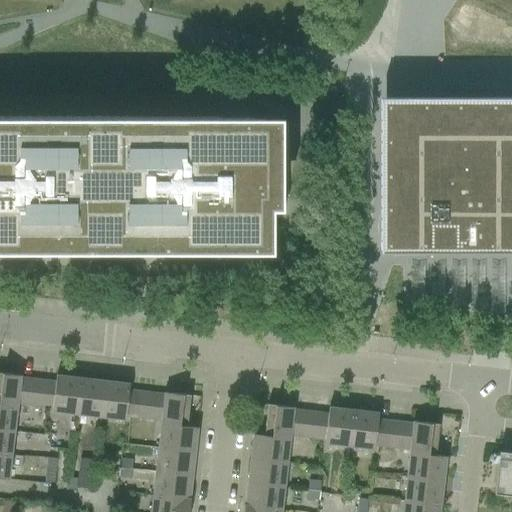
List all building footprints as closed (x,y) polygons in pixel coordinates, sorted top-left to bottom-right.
[(511,97),(378,98),(378,252),(511,251),(511,97)] [(0,251),(252,252),(271,252),(271,209),(281,209),(281,118),(219,118),(127,118),(127,117),(0,117),(0,251)] [(300,268),(289,268),(289,277),(300,277),(300,268)] [(0,404),(16,406),(17,404),(20,378),(20,376),(0,373),(0,404)] [(51,411),(76,414),(80,378),(56,375),(55,382),(20,378),(17,404),(52,408),(51,411)] [(76,414),(100,417),(104,381),(80,378),(76,414)] [(125,416),(161,420),(164,395),(128,391),(129,384),(104,381),(100,417),(125,420),(125,416)] [(161,420),(160,423),(186,426),(189,395),(164,392),(164,395),(161,420)] [(0,429),(13,431),(16,406),(0,404),(0,429)] [(267,404),(264,435),(289,438),(290,435),(293,410),(293,407),(267,404)] [(328,414),(293,410),(290,435),(325,439),(324,443),(349,446),(353,410),(328,407),(328,414)] [(367,412),(353,410),(349,446),(374,449),(374,445),(409,449),(412,423),(376,420),(377,413),(367,412)] [(412,421),(412,423),(409,449),(410,449),(409,452),(434,455),(438,424),(412,421)] [(160,423),(158,448),(194,452),(197,428),(186,426),(160,423)] [(0,453),(11,455),(13,431),(0,429),(0,453)] [(253,434),(250,458),(286,463),(289,438),(264,435),(253,434)] [(158,448),(155,472),(191,476),(194,452),(158,448)] [(445,456),(434,455),(409,452),(406,476),(442,481),(445,456)] [(511,453),(498,452),(493,494),(511,495),(511,453)] [(0,478),(8,480),(11,455),(0,453),(0,478)] [(78,479),(77,486),(92,488),(96,457),(81,456),(78,479)] [(46,459),(44,483),(54,484),(56,463),(56,460),(56,459),(46,458),(46,459)] [(120,458),(119,468),(131,469),(132,460),(120,458)] [(247,481),(247,482),(284,487),(286,463),(250,458),(247,481)] [(119,468),(118,477),(130,479),(131,469),(119,468)] [(155,472),(152,496),(189,500),(190,499),(189,499),(191,476),(155,472)] [(440,505),(442,481),(406,476),(404,500),(440,505)] [(69,478),(67,490),(70,490),(72,491),(77,491),(77,486),(78,479),(72,478),(69,478)] [(307,487),(307,490),(320,491),(321,482),(319,481),(308,480),(307,487)] [(247,484),(244,506),(281,511),(284,487),(247,482),(247,484)] [(307,490),(305,499),(318,501),(320,491),(307,490)] [(152,496),(150,511),(186,511),(188,502),(189,501),(189,500),(152,496)] [(357,499),(356,509),(358,509),(359,510),(365,510),(366,500),(357,499)] [(438,511),(440,505),(404,500),(402,511),(438,511)]
